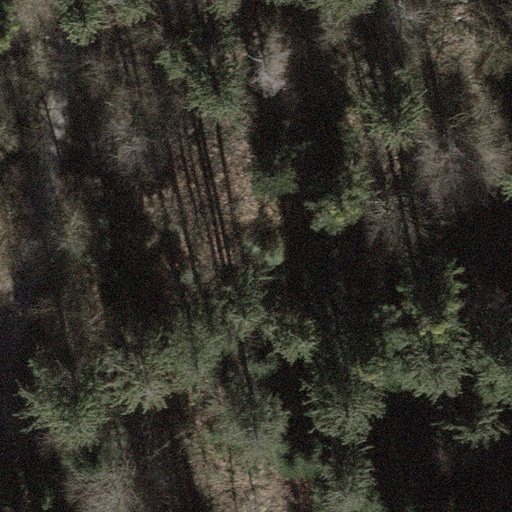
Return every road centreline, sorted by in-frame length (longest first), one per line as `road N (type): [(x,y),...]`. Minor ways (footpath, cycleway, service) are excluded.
road 1 (track): [(77,0),(0,314)]
road 2 (track): [(143,511),(119,481),(0,403)]
